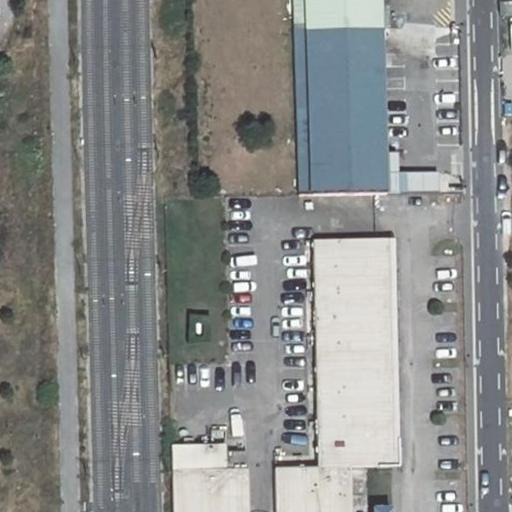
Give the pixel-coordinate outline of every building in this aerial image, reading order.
[(291,0),(298,198),(386,196),(379,0),(291,0)] [(511,17),(511,3),(499,4),(500,17),(511,17)] [(436,29),(413,29),(413,45),(436,45),(436,29)] [(275,471),(275,511),(350,511),(349,469),(367,469),(394,468),(389,241),(314,243),(318,470),(275,471)] [(247,511),(246,469),(246,454),(225,455),(225,446),(171,448),(172,511),(247,511)] [(368,511),(367,469),(349,469),(350,511),(368,511)]
